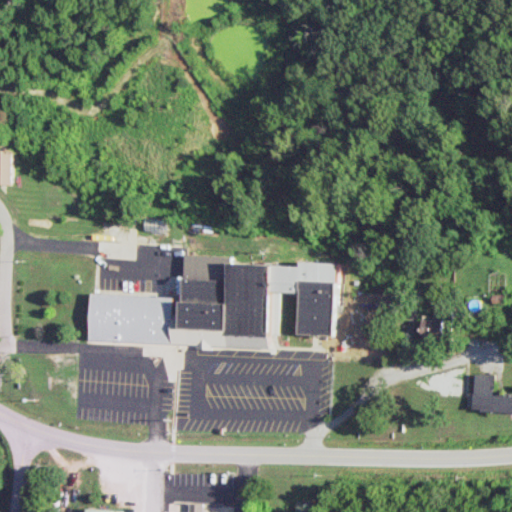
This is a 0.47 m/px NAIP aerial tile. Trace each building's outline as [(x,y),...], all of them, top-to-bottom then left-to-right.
[(11,152),(0,152),(0,184),(11,184),(11,152)] [(88,341),(271,349),(273,292),(299,293),(297,333),(333,335),(337,263),(300,261),(300,263),(183,258),(181,297),(90,293),(88,341)] [(423,340),(446,340),(446,319),(423,319),(423,340)] [(474,411),(511,411),(511,393),(495,393),(496,374),(475,374),(474,411)] [(202,511),(203,504),(189,503),(188,511),(202,511)]
